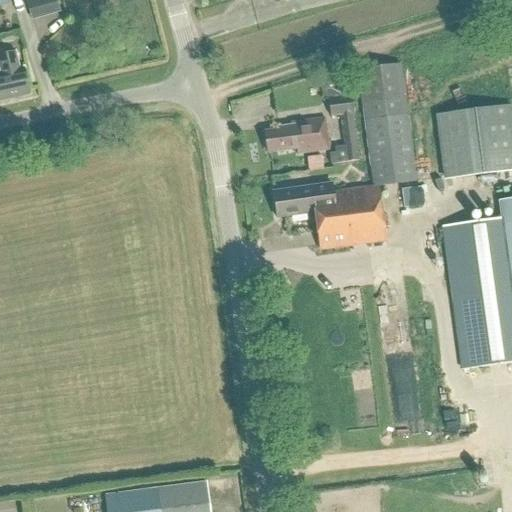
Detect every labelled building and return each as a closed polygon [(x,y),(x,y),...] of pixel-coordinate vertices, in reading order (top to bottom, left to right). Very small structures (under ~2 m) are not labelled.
[(25,0),(28,10),(57,2),(56,0),(25,0)] [(15,54),(0,57),(0,68),(2,76),(0,76),(0,102),(30,96),(24,71),(19,73),(15,54)] [(311,188),(272,193),(276,219),(311,214),(314,214),(319,251),(330,250),(369,245),(385,243),(378,189),(378,188),(416,183),(414,166),(407,116),(400,65),(356,70),(371,176),(372,188),(332,193),(331,185),(316,187),(312,188),(311,188)] [(332,149),(333,154),(329,155),(331,167),(335,166),(360,161),(350,97),(328,99),(330,117),(340,115),(344,137),(343,137),(344,145),(332,149)] [(511,117),(510,107),(434,116),(443,181),(511,171),(511,117)] [(279,131),(264,133),(267,154),(295,150),(296,155),(329,151),(324,120),(301,123),(302,125),(278,128),(279,131)] [(441,228),(461,371),(511,364),(511,200),(498,202),(500,220),(441,228)] [(423,328),(422,303),(406,304),(407,329),(423,328)] [(427,328),(412,331),(425,417),(440,415),(427,328)] [(391,370),(372,370),(373,418),(392,417),(391,370)] [(209,511),(206,483),(156,490),(109,494),(110,511),(209,511)]
